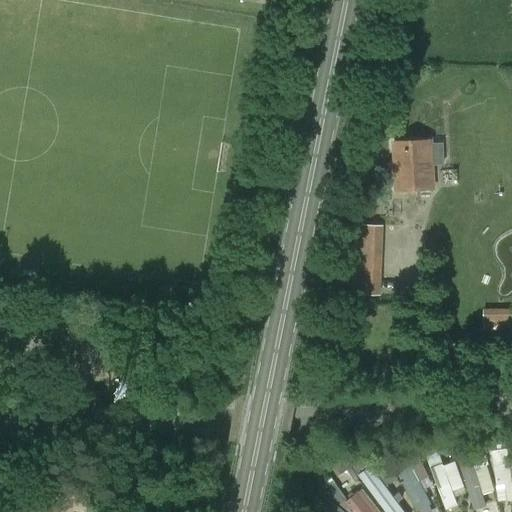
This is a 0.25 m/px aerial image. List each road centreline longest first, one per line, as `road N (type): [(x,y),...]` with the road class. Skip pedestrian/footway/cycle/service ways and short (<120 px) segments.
road 1 (primary): [(243,511),(338,0)]
road 2 (tertiary): [(0,422),(320,418),(511,403)]
